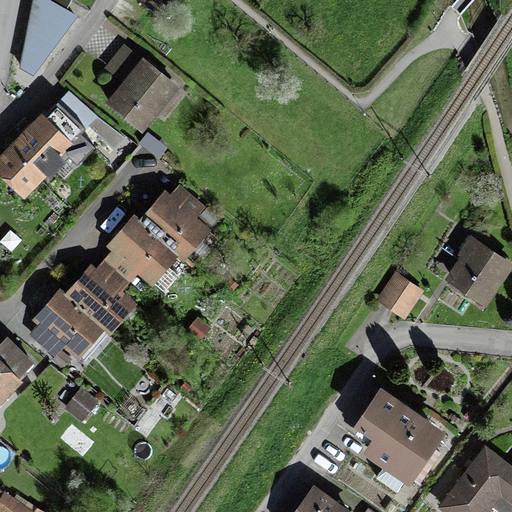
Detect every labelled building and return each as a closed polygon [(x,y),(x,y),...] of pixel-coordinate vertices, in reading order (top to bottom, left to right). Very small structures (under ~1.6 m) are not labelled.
[(71,13),(45,0),(28,0),(15,70),(28,75),(71,13)] [(173,82),(145,60),(110,103),(141,128),(153,113),(150,110),(173,82)] [(45,114),(44,113),(0,158),(0,167),(25,192),(65,151),(78,164),(95,146),(80,132),(85,127),(58,101),(45,114)] [(140,221),(176,252),(182,257),(195,242),(189,237),(200,225),(169,198),(160,208),(155,204),(140,221)] [(176,252),(140,221),(135,216),(119,234),(125,239),(115,249),(122,254),(148,278),(163,291),(178,273),(167,263),(176,252)] [(511,262),(473,236),(446,275),(486,301),(511,262)] [(66,295),(103,326),(109,331),(120,318),(115,313),(127,298),(95,271),(86,282),(81,278),(66,295)] [(419,291),(396,275),(381,298),(404,313),(419,291)] [(103,326),(66,295),(60,290),(46,307),(50,311),(41,323),(73,350),(85,336),(90,340),(103,326)] [(0,343),(0,398),(19,379),(17,376),(31,362),(6,337),(0,343)] [(96,402),(80,390),(67,406),(82,419),(96,402)] [(437,432),(379,394),(359,424),(378,437),(371,448),(408,474),(437,432)] [(511,467),(486,448),(442,507),(449,511),(484,511),(490,504),(501,511),(510,511),(511,510),(511,467)] [(348,511),(314,488),(297,511),(348,511)] [(18,511),(23,506),(4,493),(0,499),(0,511),(1,511),(18,511)]
